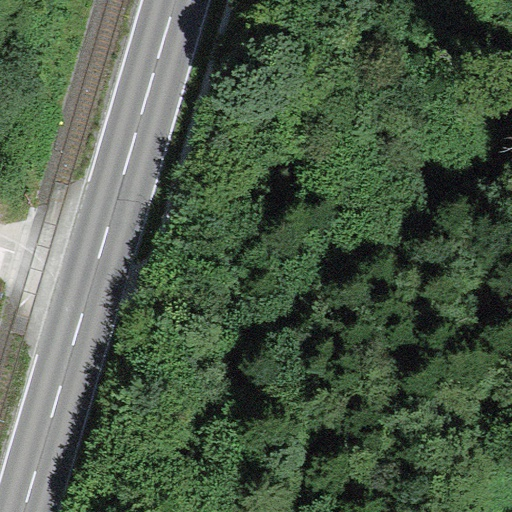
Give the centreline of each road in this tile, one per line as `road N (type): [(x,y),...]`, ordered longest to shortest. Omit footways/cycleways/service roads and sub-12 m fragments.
road 1 (primary): [(27,511),(180,0)]
road 2 (track): [(0,246),(146,292)]
